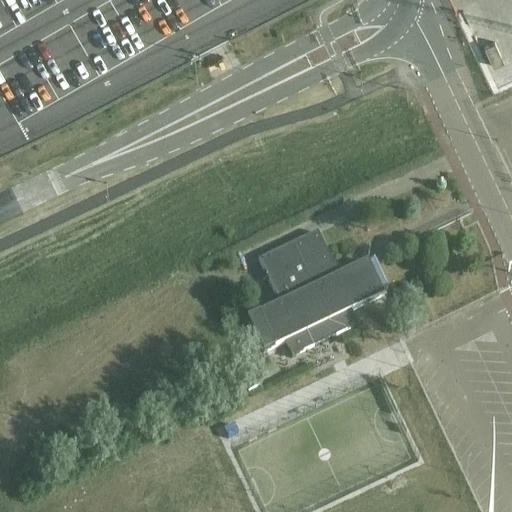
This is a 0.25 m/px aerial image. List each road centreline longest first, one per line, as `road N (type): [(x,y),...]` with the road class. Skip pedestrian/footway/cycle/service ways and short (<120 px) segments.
road 1 (secondary): [(0,208),(332,49),(378,24),(391,4)]
road 2 (unclassified): [(434,54),(511,221)]
